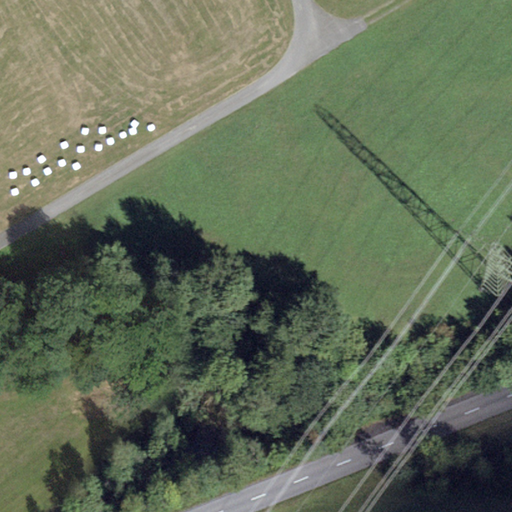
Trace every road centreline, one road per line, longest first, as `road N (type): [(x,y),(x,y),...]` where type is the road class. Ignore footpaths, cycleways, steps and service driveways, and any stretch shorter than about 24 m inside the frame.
road 1 (unclassified): [(292,0),(279,66),(251,93),(0,234)]
road 2 (tertiary): [(511,392),(219,511)]
